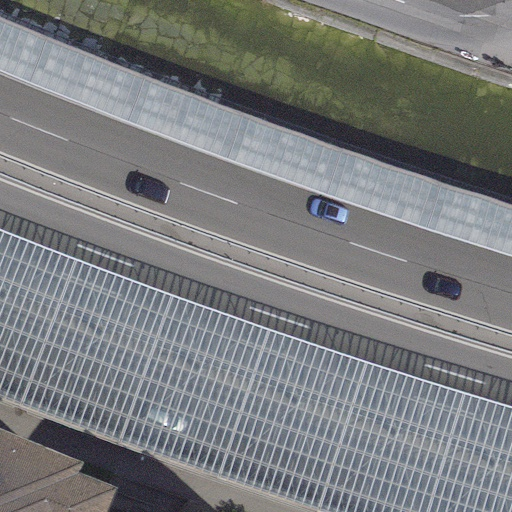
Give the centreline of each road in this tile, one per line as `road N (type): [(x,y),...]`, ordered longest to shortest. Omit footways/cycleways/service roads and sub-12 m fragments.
road 1 (motorway): [(511,293),(202,190),(0,112)]
road 2 (motorway): [(0,235),(296,343),(511,409)]
road 3 (primary): [(0,346),(484,511)]
road 4 (residential): [(0,414),(264,511)]
road 5 (unclassified): [(362,0),(478,39),(511,35)]
